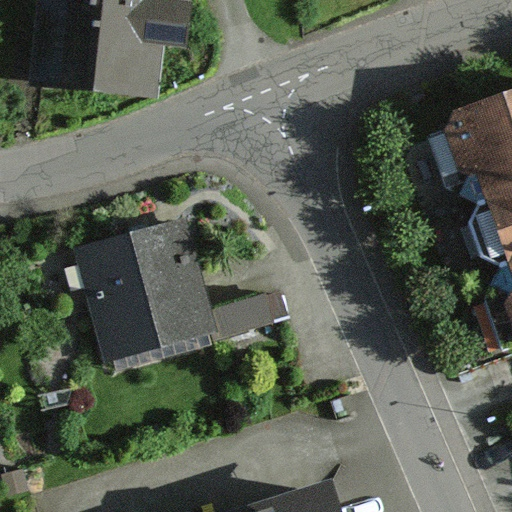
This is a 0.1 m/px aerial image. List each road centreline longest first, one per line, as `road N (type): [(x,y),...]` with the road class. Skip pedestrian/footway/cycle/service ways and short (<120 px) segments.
road 1 (residential): [(265,88),(448,511)]
road 2 (residential): [(265,88),(130,150),(0,180)]
road 3 (residential): [(511,6),(265,88)]
